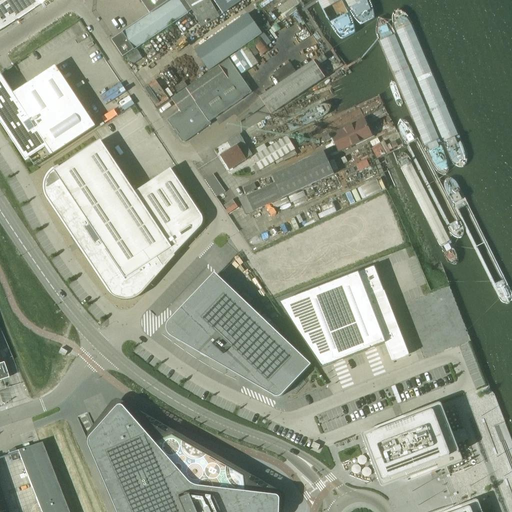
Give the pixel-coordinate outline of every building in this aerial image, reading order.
[(0,0),(0,30),(39,5),(36,0),(0,0)] [(141,0),(150,14),(124,32),(112,40),(123,57),(192,10),(184,0),(141,0)] [(186,0),(202,27),(219,17),(243,0),(213,0),(221,10),(217,13),(209,0),(186,0)] [(262,34),(248,14),(195,51),(209,70),(262,34)] [(260,37),(251,43),(261,56),(270,50),(260,37)] [(258,64),(247,47),(230,58),(241,75),(258,64)] [(138,49),(127,56),(131,61),(141,54),(138,49)] [(323,55),(314,61),(260,98),(261,99),(238,119),(241,123),(266,105),(272,114),(325,78),(317,66),(327,60),(323,55)] [(229,59),(219,66),(228,79),(195,102),(186,89),(171,99),(180,112),(167,120),(182,142),(185,142),(211,124),(210,121),(252,92),(229,59)] [(275,73),(280,82),(295,72),(290,63),(275,73)] [(0,74),(0,121),(26,161),(29,158),(35,167),(96,127),(56,66),(13,94),(0,74)] [(219,66),(186,89),(195,102),(228,79),(219,66)] [(189,85),(185,80),(177,86),(180,91),(189,85)] [(372,136),(365,120),(333,136),(340,151),(372,136)] [(227,142),(232,149),(220,156),(229,170),(253,156),(239,135),(227,142)] [(288,138),(253,159),(260,171),(295,150),(288,138)] [(77,245),(78,245),(78,246),(79,246),(80,246),(81,246),(109,289),(110,289),(110,290),(111,291),(112,292),(113,293),(114,293),(114,294),(115,294),(115,295),(116,295),(117,295),(117,296),(118,296),(119,296),(120,297),(121,297),(122,297),(123,297),(124,298),(125,298),(126,298),(127,298),(127,297),(128,297),(129,297),(130,297),(131,297),(132,297),(132,296),(133,296),(134,296),(135,295),(136,295),(137,294),(138,293),(139,292),(140,292),(200,228),(201,228),(201,227),(202,226),(202,225),(202,224),(203,224),(203,223),(203,222),(203,221),(203,220),(203,219),(203,218),(202,218),(202,217),(202,216),(201,215),(171,169),(135,193),(101,141),(55,172),(54,172),(53,173),(52,174),(51,175),(51,176),(50,176),(50,177),(49,177),(49,178),(49,179),(48,179),(48,180),(48,181),(47,182),(47,183),(47,184),(47,185),(47,186),(47,187),(47,188),(47,189),(47,190),(47,191),(47,192),(47,193),(48,194),(48,195),(48,196),(49,197),(49,198),(50,199),(78,242),(77,242),(77,243),(77,244),(77,245)] [(253,212),(252,212),(333,175),(323,152),(272,176),(275,183),(239,200),(244,212),(244,211),(245,214),(249,214),(253,212)] [(375,266),(279,303),(322,368),(346,359),(361,353),(385,344),(390,356),(392,362),(409,355),(407,349),(376,271),(375,266)] [(167,326),(166,328),(166,330),(167,332),(168,333),(169,335),(170,336),(172,338),(208,359),(208,358),(239,376),(245,369),(273,396),(274,397),(275,397),(276,398),(278,398),(279,398),(280,397),(281,397),(282,396),(300,376),(311,365),(217,275),(215,276),(177,317),(175,318),(173,317),(169,321),(168,323),(167,324),(167,326)] [(361,435),(361,436),(362,436),(363,439),(375,470),(378,480),(379,482),(380,484),(380,485),(381,486),(382,487),(390,484),(393,483),(399,481),(400,481),(421,472),(423,476),(454,464),(459,462),(461,462),(461,461),(462,461),(462,460),(462,459),(460,454),(456,442),(443,409),(442,405),(441,405),(441,404),(440,404),(439,404),(407,416),(367,431),(363,433),(362,433),(362,434),(361,434),(361,435)] [(89,441),(88,443),(89,444),(89,446),(89,448),(101,474),(116,511),(279,511),(280,501),(280,500),(280,499),(280,498),(279,498),(278,497),(278,496),(277,496),(276,496),(263,494),(263,493),(262,493),(262,492),(261,492),(261,491),(260,491),(259,491),(258,491),(258,492),(257,493),(257,494),(245,492),(245,491),(243,477),(172,437),(156,444),(154,442),(149,435),(138,440),(128,417),(132,415),(124,407),(123,407),(123,406),(122,406),(121,406),(120,406),(119,406),(118,406),(118,407),(117,407),(111,415),(91,437),(90,438),(89,439),(89,441)] [(313,443),(311,447),(318,451),(320,446),(313,443)] [(8,452),(12,463),(18,461),(18,458),(19,458),(40,511),(67,511),(41,444),(16,452),(15,450),(8,452)] [(482,511),(478,502),(478,501),(477,500),(476,500),(467,504),(445,511),(439,511),(439,510),(433,511),(482,511)]
